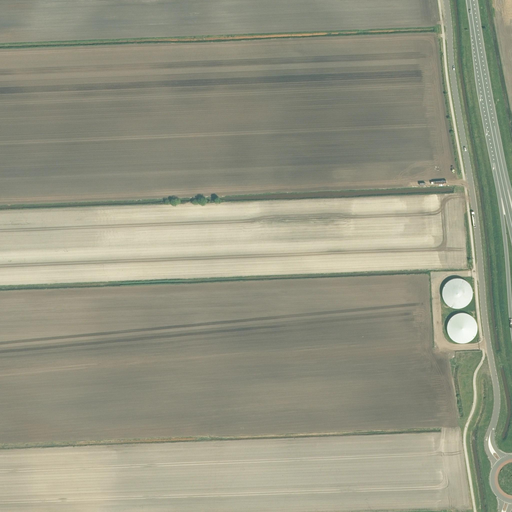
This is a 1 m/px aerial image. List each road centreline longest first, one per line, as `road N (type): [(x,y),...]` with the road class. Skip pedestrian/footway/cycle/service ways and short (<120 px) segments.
road 1 (unclassified): [(499,461),(488,437),(496,391),(445,0)]
road 2 (trunk): [(503,190),(469,0)]
road 3 (trunk): [(505,197),(511,327)]
